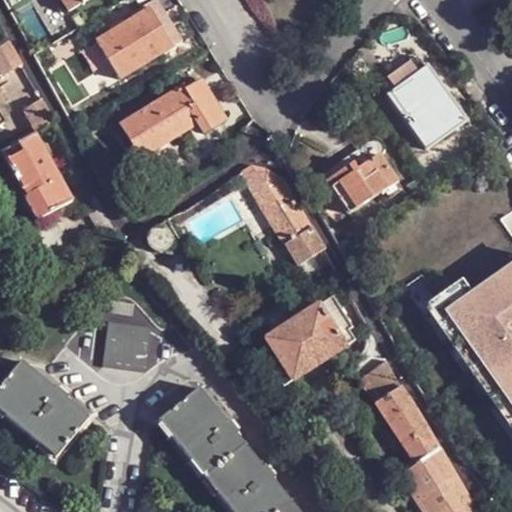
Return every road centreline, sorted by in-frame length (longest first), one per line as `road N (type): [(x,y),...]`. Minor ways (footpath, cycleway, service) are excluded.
road 1 (residential): [(0,8),(117,226),(133,228),(242,162),(277,163),(460,468),(511,511)]
road 2 (residential): [(321,511),(207,369),(180,365),(130,407),(121,511)]
road 3 (residential): [(198,0),(259,93),(279,105),(292,100),(374,0)]
road 4 (residential): [(440,0),(511,103)]
